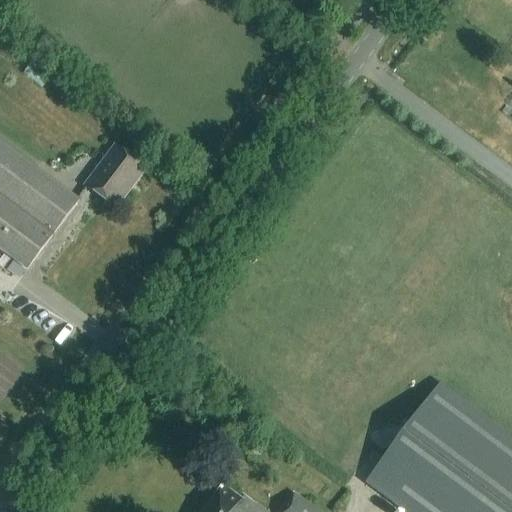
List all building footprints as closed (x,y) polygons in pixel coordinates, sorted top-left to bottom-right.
[(0,251),(27,271),(79,202),(0,142),(0,251)] [(145,169),(116,147),(85,187),(115,209),(145,169)] [(511,511),(511,443),(438,387),(368,480),(410,511),(511,511)] [(251,449),(263,452),(266,437),(254,435),(251,449)] [(316,511),(293,495),(280,511),(263,511),(245,498),(243,500),(223,486),(204,511),(316,511)]
